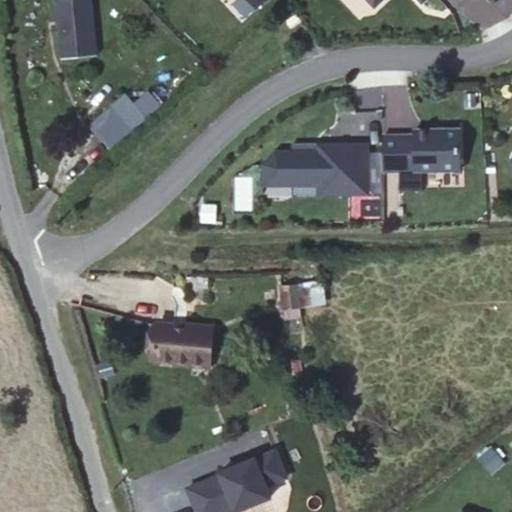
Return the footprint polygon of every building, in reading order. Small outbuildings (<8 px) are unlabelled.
[(91,0),(56,0),(62,58),(96,54),(91,0)] [(132,129),(112,105),(91,124),(112,147),(132,129)] [(459,169),(458,129),(413,129),(413,134),(382,134),(383,170),(398,170),(398,188),(421,188),(421,169),(459,169)] [(366,192),(366,142),(322,143),(312,153),(291,154),(291,150),(275,150),(261,163),(261,184),(291,184),(291,180),(316,179),(316,193),(366,192)] [(195,328),(156,324),(152,360),(208,365),(213,326),(196,324),(195,328)] [(511,444),(498,456),(511,473),(511,444)] [(221,473),(187,486),(197,511),(219,511),(234,506),(236,511),(275,495),(270,482),(288,474),(277,447),(220,470),(221,473)]
